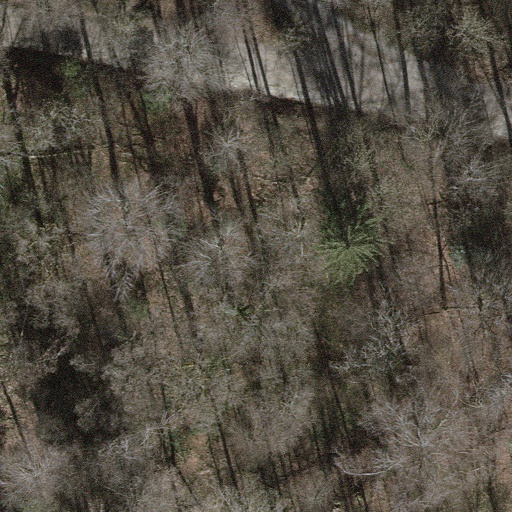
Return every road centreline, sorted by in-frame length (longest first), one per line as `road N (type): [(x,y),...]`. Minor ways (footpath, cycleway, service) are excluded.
road 1 (track): [(511,108),(0,25)]
road 2 (track): [(403,89),(306,0)]
